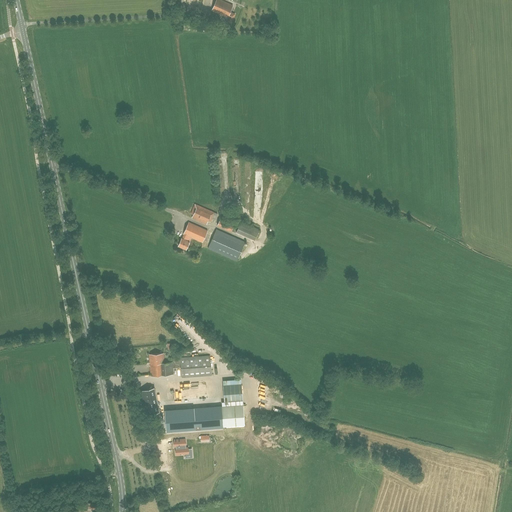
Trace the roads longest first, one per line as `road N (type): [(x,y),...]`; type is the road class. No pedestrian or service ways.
road 1 (secondary): [(122,511),(23,32)]
road 2 (unknown): [(100,383),(235,370)]
